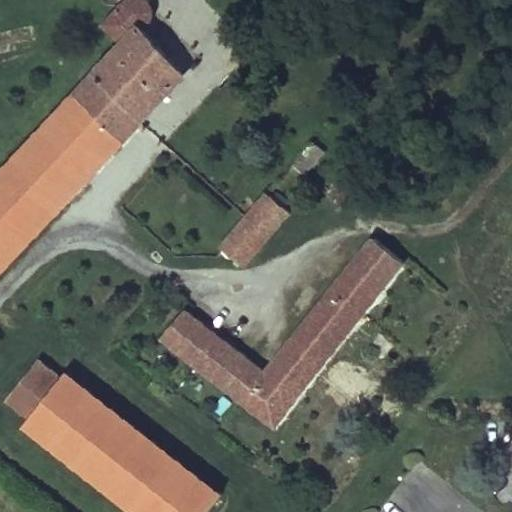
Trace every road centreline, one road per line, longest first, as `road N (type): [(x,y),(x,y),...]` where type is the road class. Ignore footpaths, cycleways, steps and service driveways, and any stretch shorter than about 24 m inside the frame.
road 1 (residential): [(334,235),(249,281),(147,275),(98,234),(60,232),(0,296)]
road 2 (track): [(511,156),(463,217),(412,231),(334,235)]
